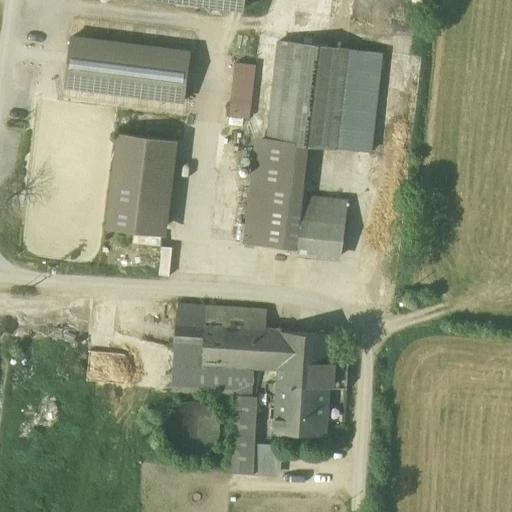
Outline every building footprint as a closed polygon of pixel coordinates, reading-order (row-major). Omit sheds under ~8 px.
[(70,16),(58,101),(119,109),(122,93),(181,101),(188,48),(150,43),(152,27),(70,16)] [(259,125),(245,241),(344,254),(350,194),(304,190),(309,135),(370,142),(381,43),(281,32),(270,126),(259,125)] [(249,117),(256,63),(233,60),(226,114),(249,117)] [(175,138),(121,130),(108,223),(162,230),(175,138)] [(160,245),(157,273),(168,274),(171,247),(160,245)] [(173,386),(238,391),(233,467),(280,470),(282,438),(259,436),(264,364),(286,365),(282,424),(331,428),(337,331),(269,325),(271,301),(179,297),(173,386)] [(222,430),(223,425),(222,421),(221,416),(219,411),(215,406),(210,402),(205,400),(198,398),(194,398),(185,401),(181,403),(176,406),(171,415),(169,421),(169,426),(170,431),(171,436),(174,441),(179,446),(184,449),(188,451),(193,452),(198,452),(203,451),(208,449),(212,447),(216,443),(219,439),(221,435),(222,430)]
